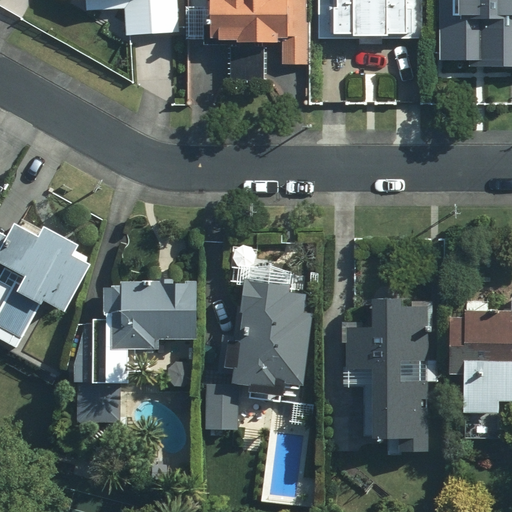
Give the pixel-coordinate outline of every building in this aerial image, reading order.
[(127,0),(130,34),(184,30),(182,0),(127,0)] [(311,62),(311,38),(310,0),(217,0),(217,39),(286,39),(286,62),(311,62)] [(324,0),(325,38),(421,37),(420,0),(324,0)] [(511,0),(440,0),(441,54),(484,54),(484,62),(511,62),(511,0)] [(48,299),(49,296),(70,307),(95,257),(78,249),(83,240),(46,222),(41,232),(18,221),(0,255),(31,270),(22,286),(48,299)] [(294,282),(247,277),(240,333),(226,331),(221,369),(235,371),(234,380),(281,386),(282,378),(307,381),(318,291),(294,288),(294,282)] [(107,280),(108,322),(82,322),(83,418),(124,418),(124,344),(162,343),(162,334),(200,334),(199,279),(107,280)] [(431,447),(429,304),(405,305),(405,295),(375,295),(375,323),(348,324),(349,364),(374,364),(375,432),(390,431),(390,448),(431,447)] [(454,323),(453,372),(468,372),(467,409),(502,409),(502,397),(511,397),(511,309),(468,309),(468,323),(454,323)] [(240,386),(208,385),(207,426),(238,428),(240,386)]
